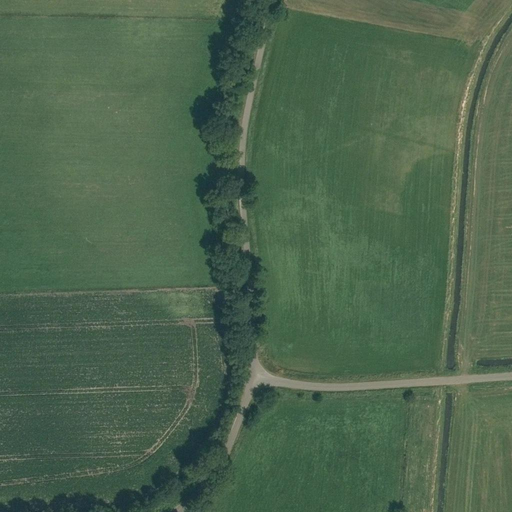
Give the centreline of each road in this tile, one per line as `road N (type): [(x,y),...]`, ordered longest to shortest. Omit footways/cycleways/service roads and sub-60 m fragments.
road 1 (unclassified): [(253,380),(241,140),(271,0)]
road 2 (unclassified): [(253,380),(335,387),(511,375)]
road 3 (unclassified): [(253,380),(230,442),(176,511)]
